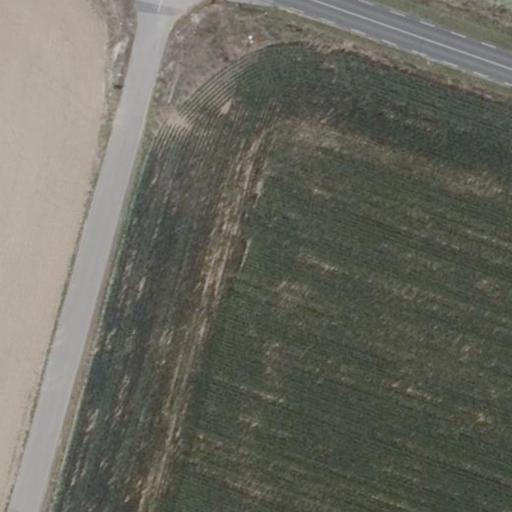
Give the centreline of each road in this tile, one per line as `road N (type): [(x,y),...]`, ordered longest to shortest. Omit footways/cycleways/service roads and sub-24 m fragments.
road 1 (track): [(157,0),(21,511)]
road 2 (primary): [(511,69),(308,0)]
